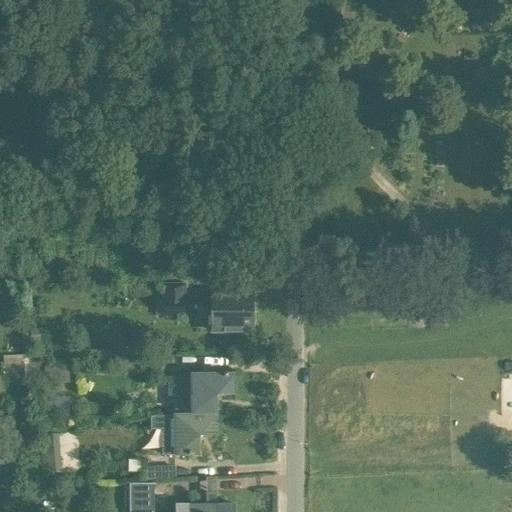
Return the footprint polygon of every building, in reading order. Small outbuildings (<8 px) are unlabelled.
[(154,300),(154,315),(163,315),(163,316),(185,317),(185,285),(164,284),(163,301),(154,300)] [(197,301),(197,317),(212,317),(212,331),(254,331),(255,299),(212,298),(212,301),(197,301)] [(42,329),(31,330),(32,342),(42,342),(42,329)] [(174,356),(131,358),(131,368),(150,367),(150,369),(175,368),(174,356)] [(26,379),(25,366),(4,367),(4,380),(26,379)] [(192,416),(192,376),(174,376),(175,416),(192,416)] [(235,376),(192,376),(192,416),(217,416),(217,396),(235,395),(235,376)] [(151,417),(151,430),(163,430),(164,456),(175,456),(200,456),(200,436),(217,436),(217,416),(192,416),(175,417),(151,417)] [(49,435),(40,436),(42,473),(52,473),(49,435)] [(154,481),(175,480),(175,467),(147,468),(147,479),(154,479),(154,481)] [(217,476),(206,477),(206,502),(218,502),(217,476)] [(153,511),(154,486),(128,486),(127,511),(153,511)]
